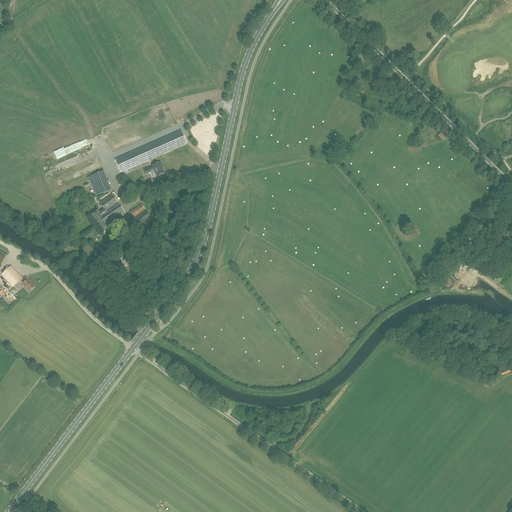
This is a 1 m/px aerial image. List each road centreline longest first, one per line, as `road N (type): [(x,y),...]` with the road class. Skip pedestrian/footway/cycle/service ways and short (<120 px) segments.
road 1 (secondary): [(132,348),(195,259),(240,73),(266,20)]
road 2 (unclassified): [(359,511),(132,348)]
road 3 (tertiary): [(511,185),(325,0)]
road 4 (secondary): [(9,511),(132,348)]
road 5 (unclassified): [(132,348),(51,271),(0,242)]
